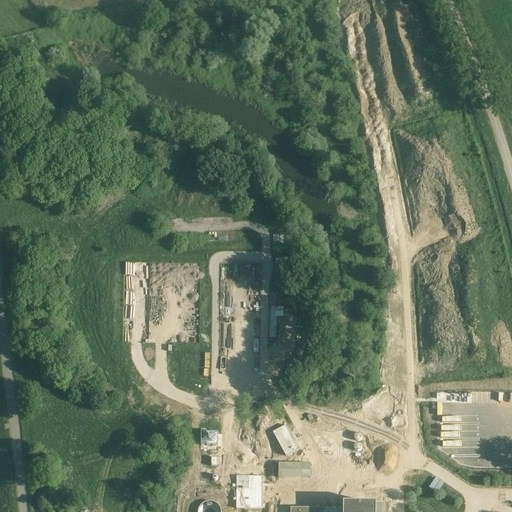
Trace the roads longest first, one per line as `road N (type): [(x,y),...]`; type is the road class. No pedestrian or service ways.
road 1 (unclassified): [(24,511),(0,301)]
road 2 (unclassified): [(511,178),(446,0)]
